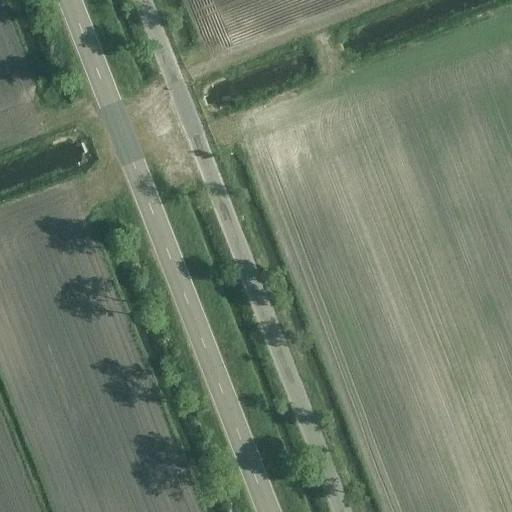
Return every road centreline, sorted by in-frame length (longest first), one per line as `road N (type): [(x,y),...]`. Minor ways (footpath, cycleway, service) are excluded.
road 1 (unclassified): [(342,511),(142,0)]
road 2 (tertiary): [(267,511),(68,0)]
